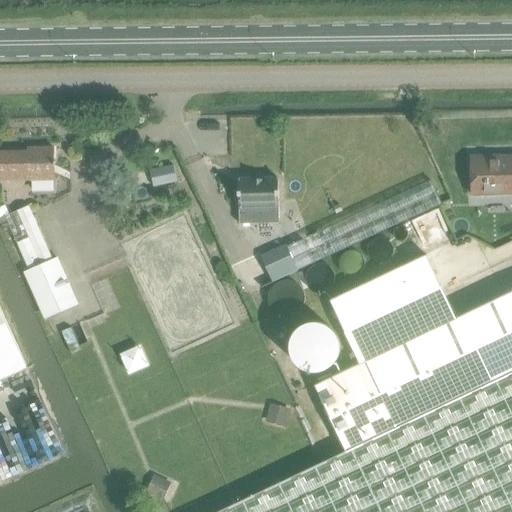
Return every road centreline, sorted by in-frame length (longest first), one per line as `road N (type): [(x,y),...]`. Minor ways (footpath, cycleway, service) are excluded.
road 1 (unclassified): [(511,78),(0,87)]
road 2 (primary): [(0,45),(511,39)]
